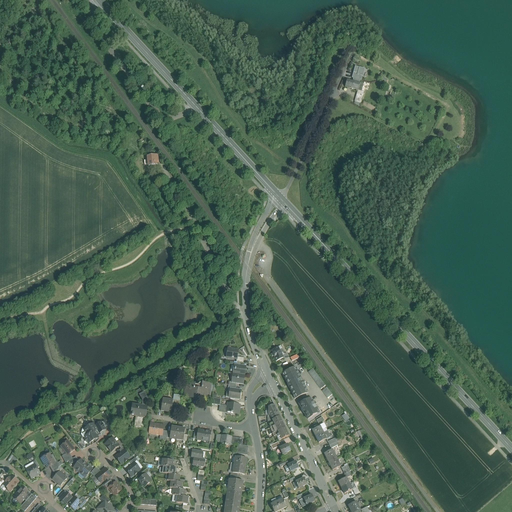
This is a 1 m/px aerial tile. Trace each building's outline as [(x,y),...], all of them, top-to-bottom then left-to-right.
[(355,67),(352,78),(353,79),(352,81),(354,82),(359,83),(360,81),(361,81),(365,69),(355,67)] [(352,81),(347,80),(345,87),(352,89),(358,90),(360,84),(359,83),(354,82),(352,81)] [(156,156),(147,157),(148,166),(158,164),(158,161),(156,161),(156,156)] [(278,347),(271,351),(273,354),(271,355),(272,357),(274,356),(276,361),(284,358),(282,355),(284,354),(282,350),(280,346),(278,347)] [(238,350),(228,349),(226,358),(237,359),(237,357),(238,350)] [(240,366),(235,366),(234,374),(244,375),(245,367),(240,366)] [(294,368),(284,373),(285,377),(285,378),(293,395),(294,395),(296,398),(307,393),(305,390),(306,389),(297,372),(296,372),(294,368)] [(313,369),(308,373),(321,389),(325,386),(313,369)] [(244,375),(234,374),(233,382),(233,383),(237,383),(242,384),(244,375)] [(196,399),(197,385),(186,384),(185,391),(186,391),(185,398),(196,399)] [(197,385),(196,399),(198,397),(208,399),(209,392),(211,392),(212,385),(200,384),(197,385)] [(332,395),(327,388),(322,391),(327,398),(332,395)] [(236,390),(231,389),(231,390),(230,393),(230,394),(230,398),(240,399),(241,395),(241,394),(241,391),(236,390)] [(310,399),(304,402),(299,404),(303,410),(302,411),(304,414),(304,413),(308,419),(312,417),(317,414),(316,411),(317,410),(312,401),(311,402),(310,399)] [(173,401),(163,400),(161,411),(171,413),(172,406),(173,401)] [(239,405),(229,403),(228,407),(228,408),(225,407),(224,412),(227,412),(231,413),(233,413),(238,414),(239,405)] [(274,404),(268,407),(269,415),(269,416),(270,415),(277,412),(274,404)] [(142,406),(134,405),(132,416),(138,417),(145,418),(146,412),(145,412),(146,407),(142,406)] [(277,412),(270,415),(272,420),(280,417),(277,412)] [(145,418),(138,417),(136,428),(142,429),(143,429),(144,418),(145,418)] [(273,422),(269,424),(271,428),(273,427),(275,426),(282,422),(280,417),(272,420),(273,422)] [(95,426),(94,424),(84,429),(88,435),(85,437),(86,439),(86,441),(87,441),(89,443),(98,437),(97,436),(100,434),(99,433),(106,429),(105,428),(102,423),(102,422),(95,426)] [(107,425),(106,425),(107,427),(111,434),(116,430),(111,422),(107,425)] [(282,422),(275,426),(277,431),(285,428),(282,422)] [(163,426),(151,424),(149,434),(162,436),(163,426)] [(274,429),(269,431),(270,435),(272,433),(277,431),(275,426),(273,427),(274,429)] [(320,427),(312,430),(316,437),(323,433),(322,430),(320,426),(320,427)] [(178,428),(171,427),(170,433),(170,439),(170,438),(177,439),(178,428)] [(185,429),(178,428),(177,439),(183,440),(183,441),(184,435),(185,429)] [(285,428),(277,431),(280,436),(282,439),(289,436),(285,428)] [(211,432),(198,430),(197,440),(210,442),(211,432)] [(323,433),(316,437),(319,443),(327,439),(323,433)] [(231,437),(223,436),(222,443),(221,444),(225,445),(226,445),(230,445),(230,444),(231,437)] [(243,439),(231,437),(230,444),(237,446),(237,451),(247,452),(248,447),(242,446),(243,439)] [(117,443),(113,438),(105,444),(111,452),(119,446),(117,443)] [(122,438),(117,443),(119,446),(121,449),(125,446),(127,444),(122,438)] [(68,441),(61,447),(67,454),(68,455),(70,454),(75,449),(68,441)] [(287,444),(279,448),(282,455),(291,451),(287,444)] [(124,450),(121,453),(115,457),(121,464),(124,462),(124,463),(128,460),(127,459),(130,457),(124,450)] [(202,452),(193,450),(192,458),(194,459),(194,458),(201,459),(202,452)] [(332,450),(324,454),(328,462),(337,458),(332,450)] [(50,454),(47,456),(46,458),(43,459),(47,468),(50,467),(55,464),(55,463),(50,454)] [(70,454),(68,455),(67,454),(62,456),(66,463),(68,461),(73,459),(70,454)] [(239,457),(235,457),(235,458),(236,458),(235,463),(234,463),(234,464),(235,464),(246,466),(247,459),(239,457)] [(201,459),(194,458),(194,459),(193,466),(203,468),(204,460),(201,459)] [(337,458),(328,462),(333,471),(341,467),(337,458)] [(81,460),(74,467),(77,470),(80,473),(87,465),(81,460)] [(173,461),(162,460),(161,467),(164,467),(172,468),(173,461)] [(55,464),(50,467),(53,472),(54,473),(54,472),(58,468),(60,466),(58,462),(55,463),(55,464)] [(296,462),(284,467),(287,472),(290,470),(291,472),(299,468),(296,462)] [(131,465),(126,470),(131,477),(134,475),(138,472),(137,472),(140,470),(134,463),(131,465)] [(246,466),(235,464),(233,473),(233,474),(238,474),(245,475),(246,466)] [(34,465),(26,469),(32,479),(40,474),(37,469),(35,465),(34,465)] [(87,465),(80,473),(82,475),(83,475),(85,477),(92,469),(87,465)] [(99,470),(96,467),(91,473),(94,476),(99,470)] [(172,468),(164,467),(163,474),(169,475),(169,474),(176,475),(176,469),(172,468)] [(101,472),(101,473),(101,474),(96,477),(97,478),(101,483),(106,479),(111,475),(106,469),(101,472)] [(94,476),(93,477),(95,479),(97,478),(96,477),(101,474),(101,473),(101,472),(99,470),(94,476)] [(57,475),(53,479),(60,486),(63,483),(64,483),(65,483),(66,482),(66,481),(65,481),(67,478),(60,472),(57,475)] [(142,477),(139,480),(140,482),(142,485),(143,485),(145,487),(152,481),(146,474),(142,477)] [(176,475),(169,474),(169,475),(168,481),(171,482),(179,483),(180,476),(176,475)] [(19,482),(12,475),(8,479),(6,482),(3,485),(6,488),(6,489),(9,492),(10,491),(19,482)] [(304,478),(295,482),(299,489),(307,485),(304,478)] [(346,478),(338,482),(341,488),(350,484),(349,484),(348,481),(346,478)] [(108,481),(103,485),(107,490),(107,489),(109,488),(108,488),(114,484),(110,479),(108,481)] [(230,480),(229,480),(230,480),(229,486),(228,486),(242,488),(243,482),(244,482),(237,481),(230,480)] [(119,487),(115,482),(114,484),(108,488),(109,488),(115,496),(114,496),(114,497),(116,495),(117,495),(119,494),(119,493),(123,490),(120,486),(119,487)] [(179,483),(171,482),(170,488),(174,489),(181,490),(182,483),(179,483)] [(350,484),(341,488),(344,494),(353,490),(352,489),(352,490),(351,487),(350,484)] [(242,488),(228,486),(229,486),(229,491),(227,491),(227,492),(242,494),(242,493),(241,493),(242,488)] [(23,487),(15,495),(15,499),(19,502),(22,501),(24,499),(27,496),(25,494),(27,491),(28,491),(27,491),(25,489),(25,488),(24,488),(23,487)] [(181,490),(174,489),(173,496),(177,496),(184,497),(185,497),(185,490),(181,490)] [(65,492),(59,498),(67,505),(67,504),(73,498),(65,492)] [(242,494),(227,492),(229,492),(228,498),(226,497),(241,500),(240,499),(241,494),(242,494)] [(110,501),(104,495),(101,498),(105,502),(107,504),(110,501)] [(312,495),(303,499),(306,505),(307,506),(315,502),(312,495)] [(184,497),(177,496),(176,503),(187,505),(188,498),(185,497),(184,497)] [(79,501),(74,497),(73,498),(67,504),(75,511),(79,506),(81,503),(79,501)] [(241,500),(226,497),(226,498),(228,498),(227,504),(225,503),(240,506),(239,505),(240,500),(241,500)] [(281,497),(276,499),(281,510),(287,507),(283,499),(281,497)] [(87,502),(82,498),(79,501),(81,503),(79,506),(81,508),(87,502)] [(276,499),(275,499),(271,501),(273,504),(271,505),(273,511),(277,511),(281,510),(276,499)] [(107,504),(105,502),(101,506),(102,507),(99,510),(100,511),(114,511),(115,511),(111,508),(111,507),(109,505),(108,505),(107,504)] [(356,502),(348,506),(351,511),(357,511),(360,510),(356,502)] [(240,506),(225,503),(225,504),(227,504),(226,509),(225,509),(239,511),(238,511),(239,506),(240,506)]
